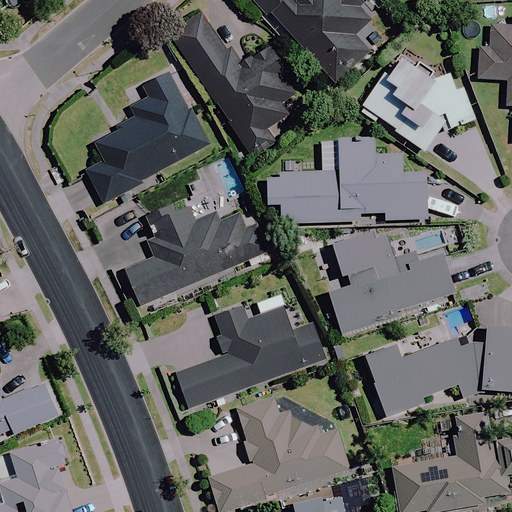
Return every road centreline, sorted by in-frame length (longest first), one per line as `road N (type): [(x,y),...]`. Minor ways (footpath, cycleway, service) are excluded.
road 1 (tertiary): [(0,159),(101,350),(156,511)]
road 2 (residential): [(115,0),(0,101)]
